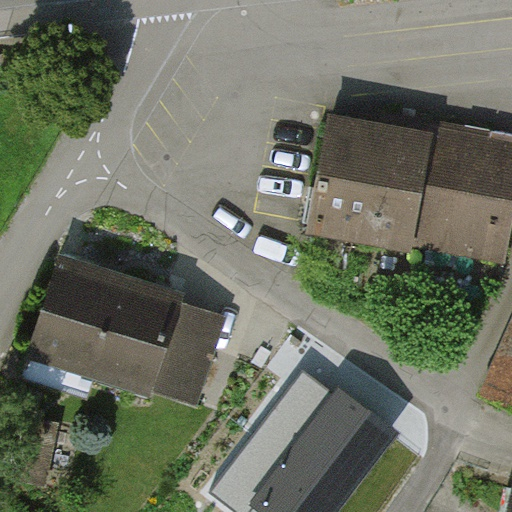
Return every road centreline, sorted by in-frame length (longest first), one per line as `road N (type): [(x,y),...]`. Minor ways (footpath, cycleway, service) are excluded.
road 1 (residential): [(461,416),(82,170)]
road 2 (unclassified): [(82,170),(120,103),(161,0)]
road 3 (unclassified): [(0,303),(82,170)]
